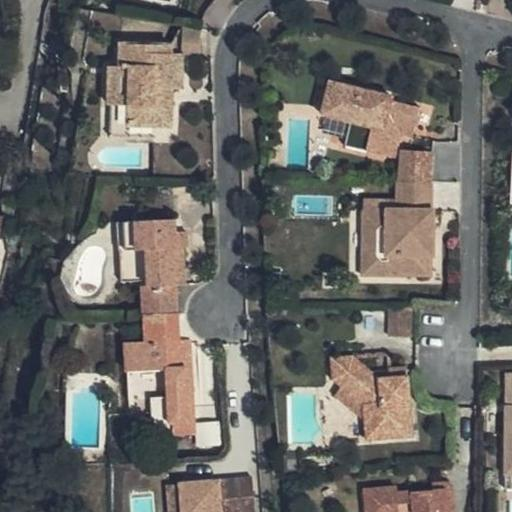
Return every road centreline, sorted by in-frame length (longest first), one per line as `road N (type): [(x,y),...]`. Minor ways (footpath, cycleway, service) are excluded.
road 1 (residential): [(479,25),(469,303),(457,356)]
road 2 (residential): [(264,0),(239,25),(228,56),(225,313)]
